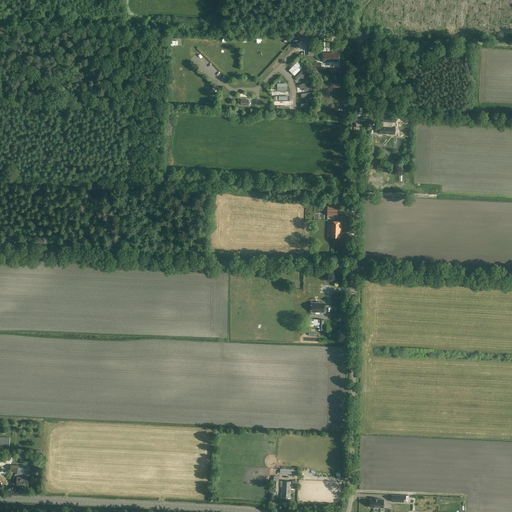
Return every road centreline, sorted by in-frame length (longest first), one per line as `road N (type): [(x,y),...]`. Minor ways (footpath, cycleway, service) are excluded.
road 1 (unclassified): [(348,511),(359,35)]
road 2 (tertiary): [(256,511),(0,497)]
road 3 (track): [(355,268),(511,276)]
road 4 (track): [(511,112),(358,97)]
